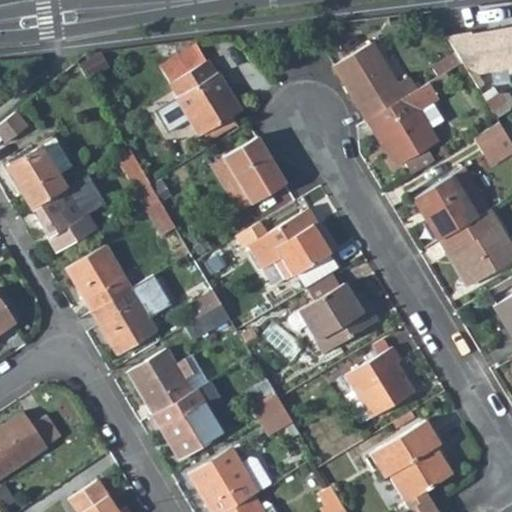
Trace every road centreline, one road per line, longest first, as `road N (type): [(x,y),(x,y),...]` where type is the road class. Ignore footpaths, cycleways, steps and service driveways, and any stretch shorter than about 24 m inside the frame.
road 1 (residential): [(511,462),(348,179),(301,125),(303,88)]
road 2 (residential): [(225,0),(0,26)]
road 3 (residential): [(166,511),(67,351)]
road 4 (residential): [(67,351),(59,314),(1,213)]
